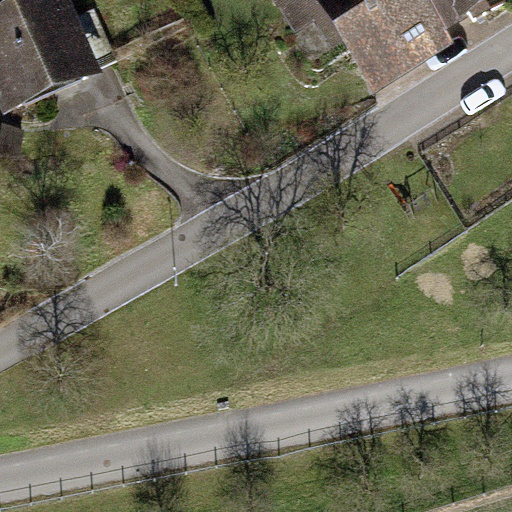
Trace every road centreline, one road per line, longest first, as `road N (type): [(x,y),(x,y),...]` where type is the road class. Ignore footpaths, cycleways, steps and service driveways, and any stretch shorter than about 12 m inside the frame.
road 1 (residential): [(0,352),(240,219),(511,51)]
road 2 (residential): [(0,483),(511,381)]
